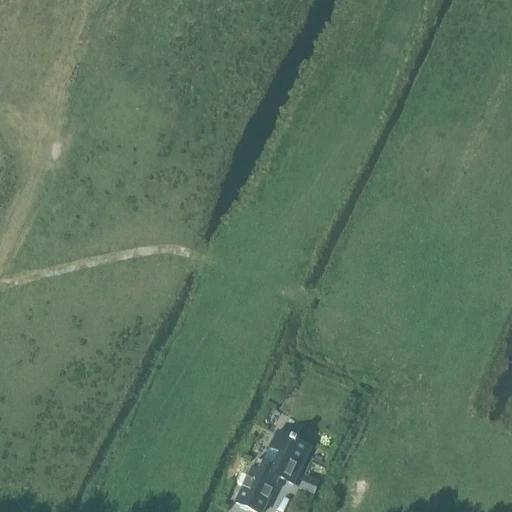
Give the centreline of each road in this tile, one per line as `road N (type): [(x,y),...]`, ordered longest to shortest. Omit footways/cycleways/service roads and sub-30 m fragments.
road 1 (track): [(0,261),(56,147),(94,0)]
road 2 (track): [(0,281),(144,253),(182,250),(210,261)]
